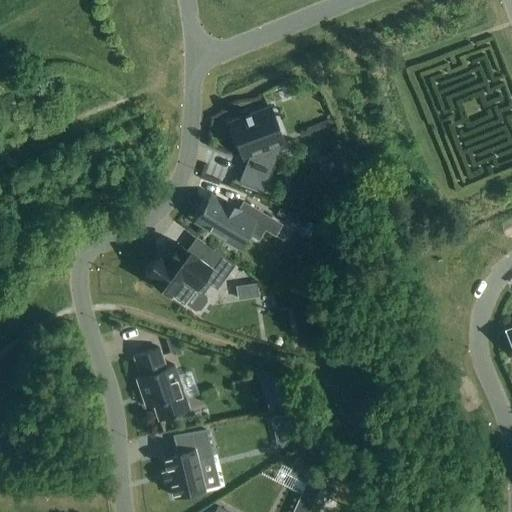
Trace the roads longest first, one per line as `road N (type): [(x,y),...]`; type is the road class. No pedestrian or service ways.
road 1 (residential): [(125,511),(111,396),(78,271),(89,252),(138,231),(170,200),(190,144),(195,58)]
road 2 (residential): [(511,447),(478,340),(489,292),(511,265)]
road 3 (residential): [(195,58),(356,0)]
road 4 (track): [(0,91),(67,67),(100,74),(121,102)]
